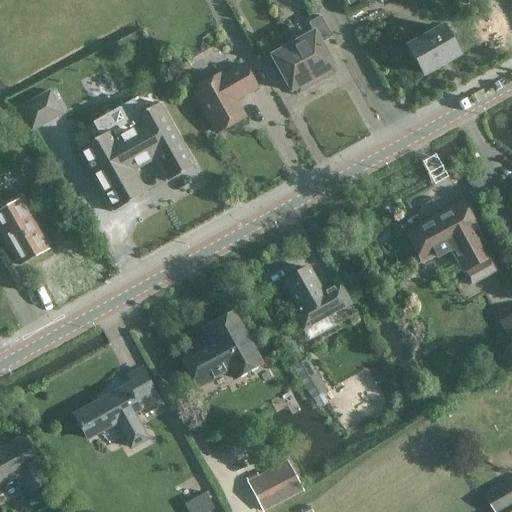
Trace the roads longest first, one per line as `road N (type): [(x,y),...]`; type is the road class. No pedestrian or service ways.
road 1 (unclassified): [(0,367),(511,86)]
road 2 (track): [(297,511),(375,455),(511,378)]
road 3 (unknown): [(319,192),(228,0)]
